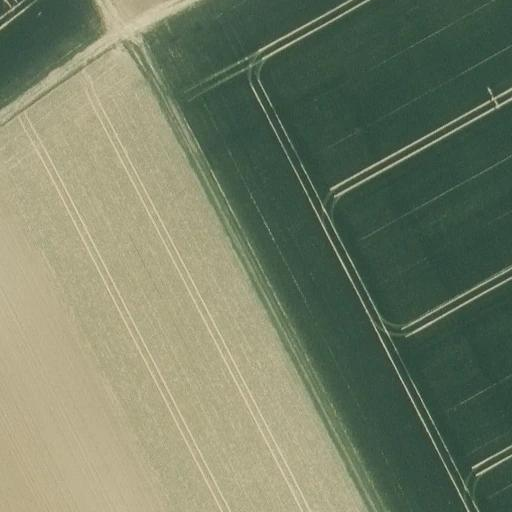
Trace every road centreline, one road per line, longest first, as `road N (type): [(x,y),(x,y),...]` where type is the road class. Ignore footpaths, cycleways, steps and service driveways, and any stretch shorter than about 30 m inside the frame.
road 1 (track): [(375,511),(145,57),(123,30)]
road 2 (track): [(0,118),(123,30)]
